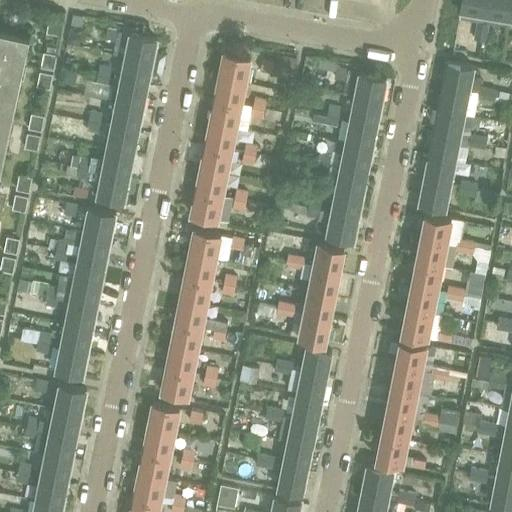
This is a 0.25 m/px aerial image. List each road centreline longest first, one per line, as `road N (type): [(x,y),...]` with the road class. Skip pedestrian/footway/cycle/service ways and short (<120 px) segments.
road 1 (residential): [(92,511),(192,17)]
road 2 (residential): [(324,511),(414,49)]
road 3 (residential): [(414,49),(212,13),(192,17)]
